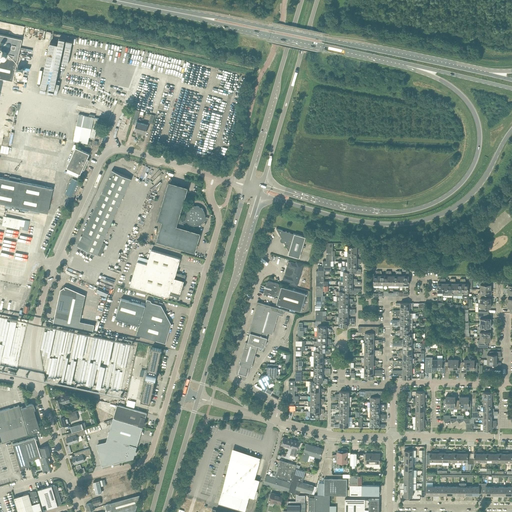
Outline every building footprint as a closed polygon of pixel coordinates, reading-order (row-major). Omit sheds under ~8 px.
[(0,77),(12,80),(17,59),(21,38),(0,33),(0,77)] [(89,116),(79,114),(73,141),(91,145),(91,142),(89,141),(90,137),(95,138),(99,118),(94,117),(95,116),(89,114),(89,116)] [(139,134),(142,123),(137,121),(134,130),(137,131),(136,133),(139,134)] [(146,133),(147,127),(148,125),(142,123),(139,134),(142,135),(142,132),(146,133)] [(87,158),(90,153),(76,147),(67,167),(80,174),(83,168),(84,169),(89,159),(87,158)] [(131,178),(112,169),(112,170),(78,245),(77,245),(97,254),(131,178)] [(0,176),(0,202),(47,212),(52,188),(20,181),(20,178),(10,176),(9,179),(0,176)] [(72,200),(80,182),(72,179),(66,193),(69,194),(67,197),(70,199),(72,200)] [(183,223),(187,221),(186,220),(186,219),(182,221),(179,216),(188,187),(168,181),(157,220),(162,221),(156,241),(195,252),(201,232),(186,228),(183,223)] [(194,205),(191,206),(190,207),(188,208),(187,209),(186,211),(185,213),(185,215),(185,217),(186,219),(186,220),(187,221),(188,223),(190,224),(192,225),(194,225),(196,225),(198,225),(200,224),(202,223),(203,221),(204,219),(205,217),(205,215),(205,213),(204,211),(203,209),(201,207),(200,206),(198,206),(196,205),(194,205)] [(19,229),(21,219),(4,216),(2,225),(19,229)] [(299,258),(305,237),(276,228),(288,250),(289,250),(288,254),(299,258)] [(151,249),(148,259),(147,264),(137,261),(130,285),(169,297),(170,295),(179,298),(182,288),(183,288),(184,288),(184,287),(184,286),(184,285),(183,285),(186,275),(176,273),(181,258),(151,249)] [(303,263),(301,263),(297,261),(296,264),(290,262),(289,266),(287,265),(284,275),(283,279),(293,282),(292,284),(297,285),(303,263)] [(489,279),(478,279),(478,285),(480,285),(480,289),(491,289),(491,284),(487,284),(487,282),(489,282),(489,279)] [(277,294),(279,295),(281,288),(279,287),(279,286),(278,283),(269,281),(266,282),(264,291),(265,294),(274,296),(277,295),(277,294)] [(66,286),(60,289),(53,324),(93,332),(95,324),(80,321),(85,295),(66,286)] [(306,293),(286,288),(281,286),(281,288),(279,295),(276,304),(301,311),(306,293)] [(150,300),(147,299),(146,301),(145,305),(121,298),(115,318),(139,325),(136,335),(156,340),(166,343),(171,324),(161,305),(151,302),(150,300)] [(251,367),(256,351),(258,345),(264,347),(266,342),(267,337),(266,337),(267,333),(272,334),(278,314),(283,315),(285,309),(279,308),(257,301),(248,332),(250,333),(248,342),(246,341),(239,363),(240,364),(249,366),(251,367)] [(491,307),(491,302),(480,302),(480,305),(478,305),(478,312),(487,313),(487,307),(491,307)] [(487,318),(487,313),(478,312),(478,319),(480,319),(480,322),(490,323),(491,318),(487,318)] [(317,321),(314,321),(314,326),(316,327),(317,327),(317,331),(331,331),(331,329),(326,328),(326,326),(317,326),(317,321)] [(490,341),(490,336),(480,336),(480,339),(477,339),(477,347),(488,347),(487,347),(487,341),(490,341)] [(152,347),(152,348),(151,353),(150,358),(149,358),(149,359),(150,359),(149,364),(148,364),(148,365),(147,370),(145,369),(144,376),(146,377),(145,382),(144,382),(145,382),(144,387),(143,387),(143,389),(142,394),(141,399),(141,400),(142,401),(142,400),(149,402),(150,402),(151,401),(150,401),(153,391),(153,390),(153,389),(155,379),(157,379),(159,372),(157,372),(159,361),(159,360),(161,349),(162,350),(162,348),(161,348),(161,349),(153,347),(152,346),(152,347)] [(490,351),(490,354),(487,354),(487,359),(497,359),(497,357),(501,357),(501,351),(490,351)] [(434,368),(437,368),(437,359),(432,359),(432,357),(425,357),(425,367),(425,372),(434,372),(434,373),(434,368)] [(445,372),(445,361),(445,359),(437,359),(437,368),(440,368),(440,372),(445,372)] [(450,368),(453,369),(453,359),(448,359),(448,361),(445,361),(445,372),(450,372),(450,373),(450,368)] [(466,369),(469,369),(469,359),(464,359),(464,362),(461,362),(461,373),(466,373),(466,369)] [(477,373),(477,368),(477,362),(474,362),(474,359),(469,359),(469,369),(472,369),(472,373),(477,373)] [(497,362),(497,359),(487,359),(487,364),(489,364),(489,367),(491,367),(491,369),(500,369),(500,362),(501,362),(497,362)] [(268,369),(268,374),(275,378),(278,374),(277,374),(277,368),(278,368),(279,364),(268,363),(267,366),(267,369),(268,369)] [(249,366),(240,364),(238,371),(246,373),(249,366)] [(275,378),(268,374),(263,376),(263,375),(261,376),(263,380),(260,382),(264,388),(268,386),(267,384),(271,382),(273,383),(275,378)] [(58,398),(55,399),(58,408),(63,406),(62,402),(70,399),(69,395),(65,396),(63,392),(57,394),(58,398)] [(0,442),(40,430),(36,417),(36,416),(35,415),(35,414),(35,413),(34,412),(33,409),(35,409),(34,405),(33,404),(32,403),(31,403),(30,403),(26,404),(27,406),(26,406),(20,408),(19,405),(14,406),(13,407),(14,408),(11,409),(11,407),(0,410),(0,442)] [(144,421),(147,413),(119,405),(115,418),(143,426),(143,425),(145,425),(145,424),(146,423),(145,422),(144,421)] [(63,417),(61,418),(63,426),(69,424),(69,422),(79,419),(76,410),(67,413),(67,412),(63,414),(63,417)] [(474,419),(475,418),(475,417),(472,417),(471,417),(471,418),(471,423),(466,423),(466,426),(472,427),(472,423),(474,423),(474,419)] [(136,450),(143,426),(115,418),(114,420),(114,418),(106,421),(107,425),(113,423),(108,443),(97,445),(102,466),(133,458),(135,454),(136,454),(137,453),(137,452),(137,451),(136,450)] [(82,423),(70,426),(72,432),(84,428),(82,423)] [(82,438),(81,435),(85,434),(83,429),(71,433),(72,436),(66,437),(67,440),(68,444),(81,440),(82,438)] [(42,456),(39,447),(37,447),(35,437),(22,441),(28,460),(41,456),(42,456)] [(284,437),(281,445),(292,448),(290,454),(296,456),(300,442),(284,437)] [(30,465),(28,460),(22,441),(12,444),(20,468),(30,465)] [(323,448),(315,446),(307,444),(302,459),(307,461),(309,454),(320,457),(323,448)] [(51,454),(49,445),(39,447),(42,456),(41,456),(41,457),(38,458),(43,471),(53,468),(48,454),(51,454)] [(83,456),(91,454),(89,448),(77,452),(78,455),(72,457),(74,461),(75,464),(85,461),(83,456)] [(436,461),(436,450),(433,450),(433,453),(430,452),(430,457),(426,457),(426,463),(430,463),(430,461),(436,461)] [(260,459),(235,451),(220,502),(245,509),(249,496),(254,498),(259,480),(257,485),(252,484),(254,478),(260,459)] [(343,451),(340,451),(337,451),(337,455),(332,455),(332,461),(334,461),(334,462),(347,462),(347,457),(347,452),(347,451),(347,452),(343,452),(343,451)] [(464,451),(461,451),(461,461),(467,461),(467,464),(471,464),(471,457),(468,457),(468,453),(464,453),(464,451)] [(480,461),(480,451),(477,451),(477,453),(474,453),(474,457),(471,457),(471,464),(474,464),(474,461),(480,461)] [(380,463),(380,454),(366,453),(366,463),(380,463)] [(276,475),(275,477),(291,482),(294,472),(295,468),(296,465),(296,464),(293,464),(285,461),(280,460),(278,466),(277,466),(276,470),(277,470),(276,475)] [(295,468),(294,472),(291,482),(288,491),(299,494),(300,490),(311,493),(314,486),(302,482),(306,471),(295,468)] [(288,491),(291,482),(275,477),(266,475),(263,484),(288,491)] [(350,475),(349,495),(362,495),(362,485),(358,485),(358,475),(350,475)] [(324,478),(324,488),(319,488),(319,495),(330,495),(347,495),(347,478),(324,478)] [(102,492),(100,485),(99,480),(93,482),(96,494),(102,492)] [(482,493),(482,483),(479,483),(479,486),(473,486),(472,495),(479,495),(479,493),(482,493)] [(492,495),(492,486),(485,486),(485,483),(482,483),(482,493),(485,493),(485,495),(492,495)] [(54,485),(37,490),(43,510),(60,505),(61,502),(56,486),(54,485)] [(379,485),(374,485),(362,485),(362,495),(379,496),(379,485)] [(14,498),(17,511),(34,511),(41,510),(38,497),(35,498),(35,497),(37,496),(36,491),(28,492),(28,493),(14,498)] [(271,492),(269,501),(268,502),(274,504),(274,502),(280,504),(283,496),(271,492)] [(135,511),(140,494),(110,503),(112,509),(112,511),(135,511)] [(329,511),(330,506),(330,495),(319,495),(315,495),(315,499),(308,499),(308,511),(329,511)] [(100,497),(97,498),(92,500),(93,502),(86,504),(88,511),(92,509),(95,508),(94,506),(101,503),(100,497)] [(345,498),(344,511),(364,511),(365,511),(365,499),(345,498)] [(379,499),(374,499),(365,499),(365,511),(364,511),(378,511),(379,511),(379,499)] [(305,511),(305,509),(305,502),(296,502),(296,504),(290,504),(290,500),(287,500),(287,511),(305,511)]
